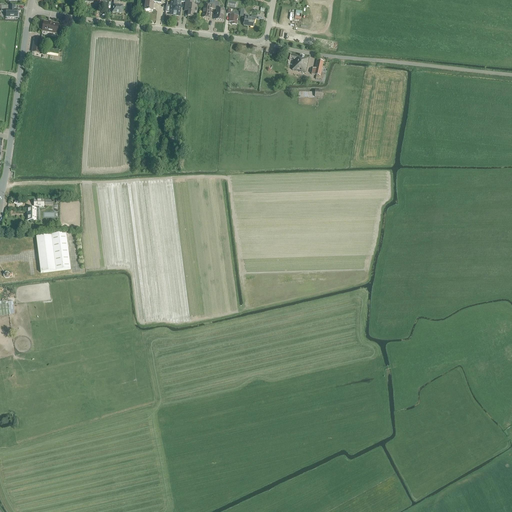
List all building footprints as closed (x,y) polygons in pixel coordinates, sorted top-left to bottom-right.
[(145,0),(144,11),(153,11),(153,3),(161,3),(161,0),(145,0)] [(172,0),(171,1),(171,4),(172,5),(170,6),(166,6),(166,11),(170,12),(170,13),(171,15),(178,16),(180,14),(181,8),(179,6),(181,4),(180,3),(181,3),(181,2),(184,2),(184,0),(179,0),(177,2),(175,0),(173,0),(172,0)] [(204,4),(204,7),(202,18),(209,19),(211,9),(214,10),(215,2),(214,0),(210,0),(210,1),(210,5),(204,4)] [(113,4),(112,13),(122,14),(123,8),(126,8),(126,2),(114,1),(113,4)] [(193,2),(186,1),(184,9),(188,10),(187,16),(196,17),(197,6),(193,6),(193,2)] [(215,2),(214,10),(217,10),(215,20),(223,21),(224,10),(218,9),(219,3),(215,2)] [(6,17),(17,17),(17,16),(18,16),(18,12),(17,12),(17,9),(16,9),(16,6),(2,6),(2,12),(6,12),(6,17)] [(230,15),(229,22),(232,22),(232,24),(237,25),(238,16),(238,14),(231,13),(230,15)] [(249,27),(254,27),(255,19),(256,20),(257,17),(251,16),(251,18),(248,17),(248,16),(245,15),(243,26),(247,26),(247,25),(250,26),(249,27)] [(42,24),(42,28),(43,28),(42,31),(57,34),(58,24),(44,21),(43,24),(42,24)] [(34,39),(31,52),(39,53),(41,40),(34,39)] [(256,54),(248,53),(246,66),(254,67),(256,54)] [(293,66),(292,70),(305,73),(309,58),(304,57),(303,57),(300,57),(300,56),(300,57),(290,55),(289,60),(294,61),(293,66)] [(317,60),(315,69),(313,68),(311,74),(320,76),(323,62),(317,60)] [(30,222),(31,223),(33,223),(33,222),(34,220),(36,220),(36,209),(39,209),(39,206),(44,206),(44,200),(34,200),(34,209),(27,209),(27,220),(30,220),(30,222)] [(55,234),(36,237),(40,273),(71,269),(66,233),(55,234)] [(0,315),(9,315),(8,305),(0,305),(0,315)]
